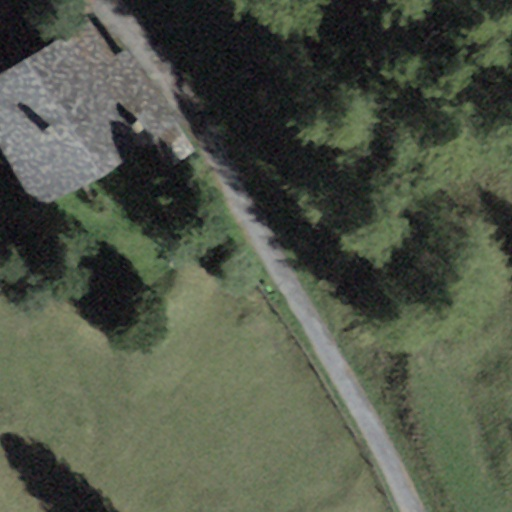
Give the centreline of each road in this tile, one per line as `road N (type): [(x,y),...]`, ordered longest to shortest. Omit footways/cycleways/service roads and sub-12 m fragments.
road 1 (residential): [(283,273),(184,95),(111,0)]
road 2 (track): [(414,511),(283,273)]
